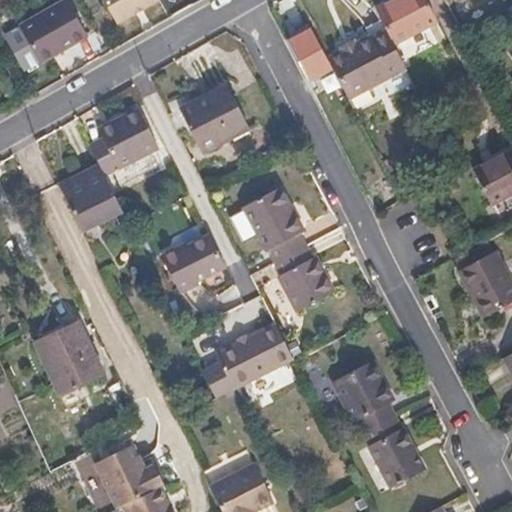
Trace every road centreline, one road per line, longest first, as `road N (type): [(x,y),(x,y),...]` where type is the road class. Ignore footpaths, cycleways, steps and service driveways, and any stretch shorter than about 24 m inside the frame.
road 1 (residential): [(496,492),(248,0)]
road 2 (residential): [(0,136),(242,0)]
